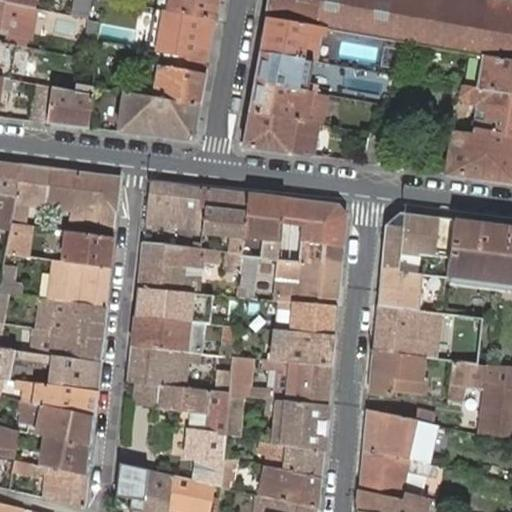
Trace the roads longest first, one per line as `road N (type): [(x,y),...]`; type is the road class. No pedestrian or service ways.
road 1 (residential): [(138,161),(97,511)]
road 2 (residential): [(372,187),(337,511)]
road 3 (residential): [(242,0),(211,169)]
road 4 (residential): [(211,169),(372,187)]
road 5 (residential): [(372,187),(511,201)]
road 6 (residential): [(0,145),(138,161)]
